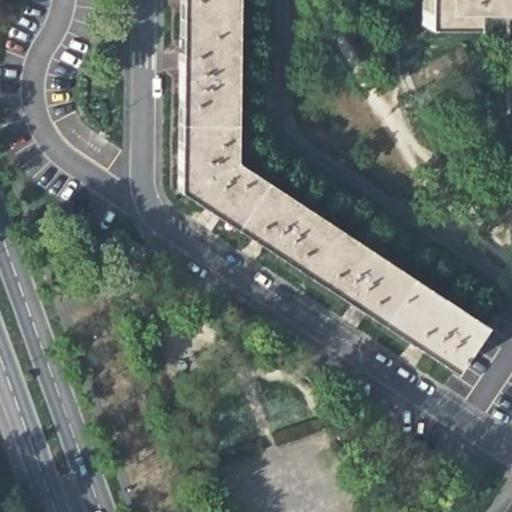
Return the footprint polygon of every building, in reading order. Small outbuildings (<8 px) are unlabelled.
[(230,0),(174,0),(176,42),(230,44),(230,0)] [(511,0),(413,0),(412,57),(465,56),(463,39),(508,42),(508,73),(511,73),(511,0)] [(230,44),(176,42),(175,82),(175,140),(230,139),(230,44)] [(230,139),(175,140),(175,168),(176,210),(204,227),(210,230),(231,242),(260,197),(228,176),(230,139)] [(260,197),(231,242),(264,264),(300,288),(331,245),(260,197)] [(331,245),(300,288),(321,302),(377,340),(407,294),(331,245)] [(407,294),(377,340),(405,358),(448,385),(477,343),(407,294)]
